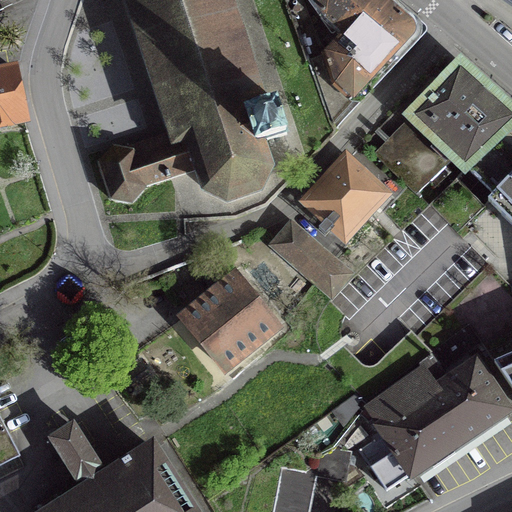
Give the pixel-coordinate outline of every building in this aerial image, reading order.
[(111,149),(97,164),(109,201),(130,206),(144,190),(143,189),(197,172),(204,192),(226,203),(257,193),(268,171),(260,145),(285,136),(275,105),(263,109),(227,0),(125,0),(171,140),(131,153),(111,149)] [(384,0),(287,0),(298,29),(310,60),(334,125),(341,117),(420,33),(386,1),(384,0)] [(511,0),(498,0),(511,9),(511,0)] [(511,125),(511,117),(459,68),(441,87),(435,81),(430,77),(436,71),(434,70),(364,145),(362,142),(360,144),(418,201),(420,198),(417,195),(453,161),(463,172),(464,171),(511,125)] [(0,127),(24,123),(13,71),(0,73),(0,127)] [(511,125),(464,171),(485,191),(492,198),(487,203),(511,227),(511,356),(493,365),(511,393),(511,125)] [(331,230),(344,241),(384,198),(344,162),(304,205),(325,224),(317,231),(324,237),(331,230)] [(330,299),(349,278),(290,227),(272,247),(330,299)] [(209,264),(196,275),(208,289),(221,279),(209,264)] [(276,330),(234,278),(181,320),(223,372),(276,330)] [(410,476),(411,478),(507,413),(474,365),(448,383),(441,372),(480,346),(467,327),(416,365),(418,369),(365,409),(382,435),(357,452),(385,493),(410,476)] [(126,369),(117,376),(123,385),(133,379),(126,369)] [(0,463),(19,454),(0,415),(0,463)] [(52,511),(189,511),(150,450),(129,463),(127,460),(121,464),(123,467),(99,482),(92,471),(96,468),(71,428),(51,441),(64,462),(55,468),(55,467),(53,468),(54,470),(58,467),(63,474),(69,483),(64,486),(65,488),(67,487),(66,485),(81,478),(88,490),(52,511)] [(315,477),(315,478),(344,483),(349,453),(320,448),(315,477)] [(272,511),(308,511),(315,478),(315,477),(280,470),(272,511)]
